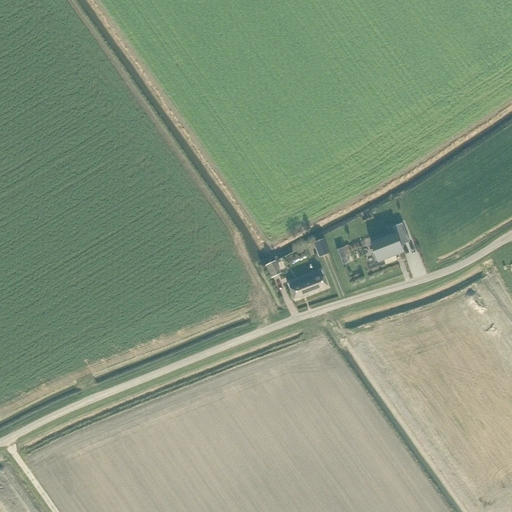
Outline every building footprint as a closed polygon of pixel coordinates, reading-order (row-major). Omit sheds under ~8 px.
[(402,249),(401,246),(410,243),(402,224),(393,228),(396,234),(371,244),(378,263),(395,256),(394,253),(402,249)] [(318,259),(328,255),(322,240),(312,244),(318,259)] [(289,263),(309,254),(306,247),(286,256),(289,263)] [(342,248),(336,251),(340,260),(345,258),(342,248)] [(283,259),(277,261),(280,270),(285,268),(283,259)] [(281,274),(275,261),(265,267),(271,279),(281,274)] [(293,300),(327,287),(321,272),(287,285),(293,300)]
